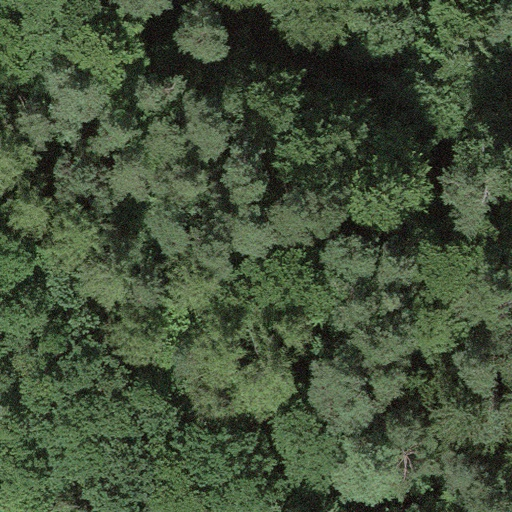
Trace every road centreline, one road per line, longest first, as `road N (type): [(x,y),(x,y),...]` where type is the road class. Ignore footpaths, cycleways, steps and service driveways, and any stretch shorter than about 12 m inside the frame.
road 1 (track): [(210,0),(511,183)]
road 2 (track): [(511,193),(351,351)]
